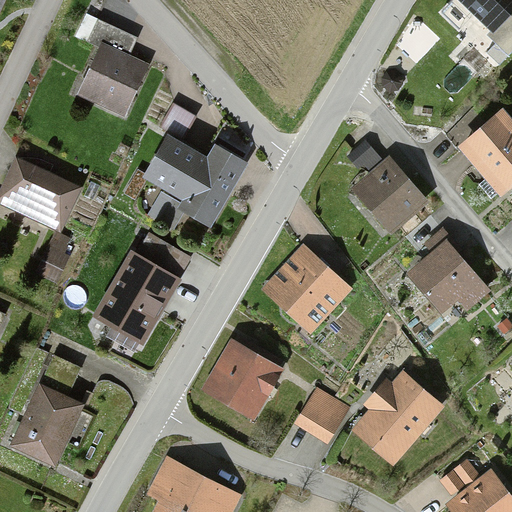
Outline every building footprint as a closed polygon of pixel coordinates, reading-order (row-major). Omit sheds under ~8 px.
[(496,43),(510,56),(511,53),(511,11),(511,9),(511,0),(465,0),(503,36),(496,43)] [(130,33),(99,19),(90,37),(104,44),(85,85),(100,93),(97,101),(125,114),(148,63),(131,55),(122,51),(130,33)] [(174,103),(161,126),(182,139),(196,115),(174,103)] [(511,182),(511,132),(499,118),(469,143),(482,158),(477,163),(488,176),(493,171),(507,187),(511,182)] [(204,160),(170,140),(150,175),(190,198),(185,207),(210,222),(243,164),(218,150),(210,164),(204,160)] [(365,162),(371,169),(382,159),(366,141),(349,156),(359,167),(365,162)] [(78,189),(19,161),(2,196),(61,224),(78,189)] [(390,166),(363,189),(393,224),(420,201),(390,166)] [(437,255),(415,274),(444,307),(460,293),(470,306),(487,291),(454,254),(460,249),(445,230),(428,244),(437,255)] [(58,233),(39,271),(57,280),(68,257),(63,255),(71,239),(58,233)] [(161,249),(152,244),(142,261),(135,257),(102,313),(142,337),(189,256),(165,242),(161,249)] [(305,318),(339,281),(339,280),(304,249),(276,280),(285,288),(279,294),(305,318)] [(252,352),(255,347),(240,338),(212,386),(253,410),(276,372),(263,364),(266,360),(252,352)] [(71,428),(82,405),(68,398),(80,372),(52,359),(39,387),(41,388),(15,444),(55,463),(66,440),(59,437),(65,425),(71,428)] [(381,409),(364,428),(394,453),(436,405),(406,379),(395,393),(387,386),(372,402),(381,409)] [(302,420),(315,429),(334,399),(320,391),(302,420)] [(347,408),(334,399),(315,429),(329,437),(347,408)] [(230,511),(238,497),(168,460),(152,491),(168,500),(161,511),(212,511),(216,504),(230,511)] [(511,511),(511,502),(491,476),(484,482),(468,460),(442,480),(453,493),(466,483),(472,491),(455,505),(460,511),(511,511)]
